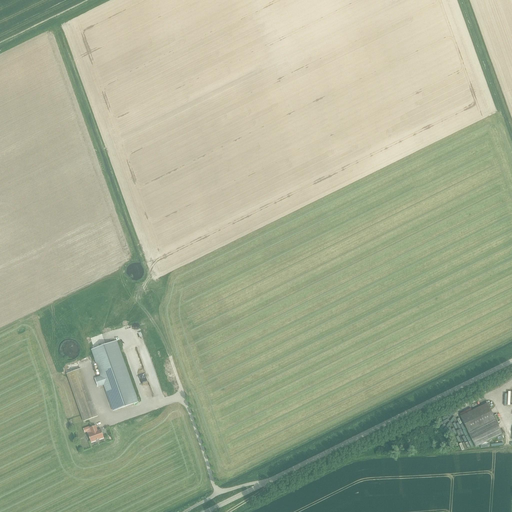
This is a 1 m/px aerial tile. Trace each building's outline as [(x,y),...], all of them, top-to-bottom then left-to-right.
[(129,327),(130,332),(143,328),(142,323),(129,327)] [(62,357),(63,357),(64,358),(65,359),(67,360),(68,360),(70,360),(72,360),(74,360),(75,359),(77,358),(78,357),(79,355),(80,354),(80,352),(80,350),(80,348),(80,347),(79,345),(78,344),(77,342),(75,341),(74,341),(72,340),(70,340),(68,340),(67,341),(65,341),(64,342),(62,344),(61,345),(61,347),(60,348),(60,350),(60,352),(61,354),(61,355),(62,357)] [(116,341),(92,350),(102,377),(96,379),(98,386),(104,384),(114,411),(137,402),(116,341)] [(147,359),(154,381),(159,379),(152,357),(147,359)] [(81,369),(67,374),(83,421),(97,416),(81,369)] [(475,447),(498,436),(502,434),(487,403),(460,416),(475,447)] [(88,433),(91,443),(105,438),(101,429),(98,430),(96,424),(89,427),(91,432),(88,433)]
